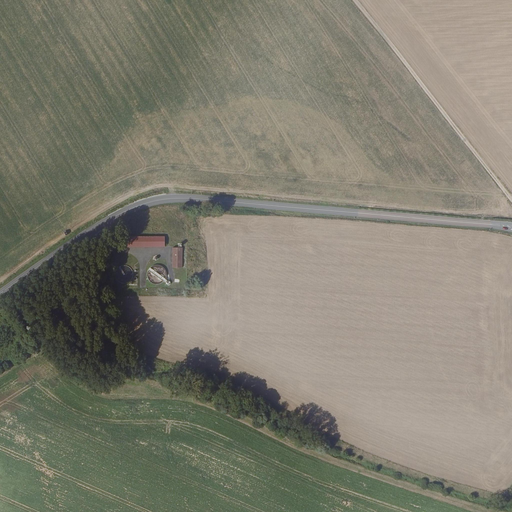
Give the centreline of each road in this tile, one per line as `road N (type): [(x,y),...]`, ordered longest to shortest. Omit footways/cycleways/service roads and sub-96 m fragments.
road 1 (tertiary): [(511,226),(160,199),(126,210),(0,295)]
road 2 (track): [(511,200),(356,0)]
